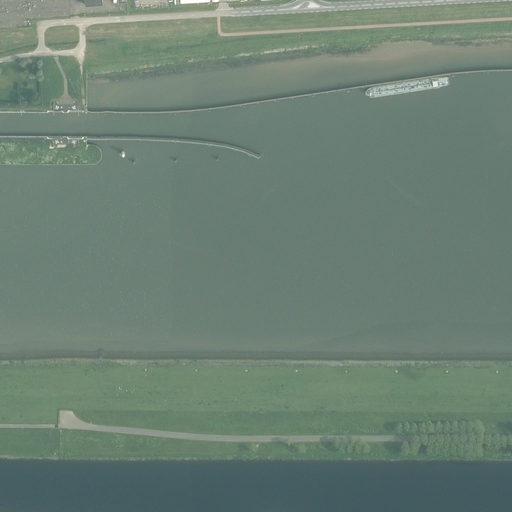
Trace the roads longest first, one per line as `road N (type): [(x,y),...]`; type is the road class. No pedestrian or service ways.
road 1 (unclassified): [(511,439),(220,438),(53,426)]
road 2 (unclassified): [(82,20),(278,10)]
